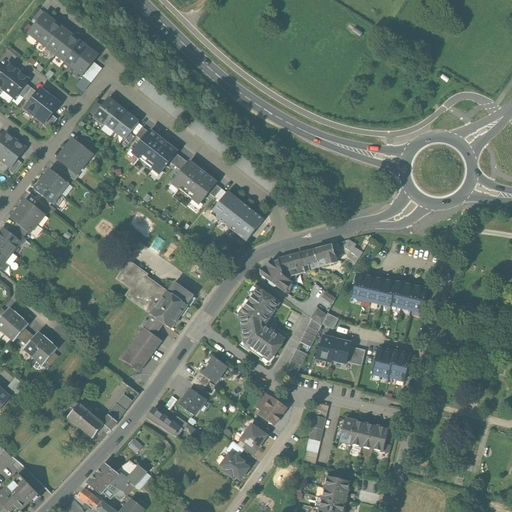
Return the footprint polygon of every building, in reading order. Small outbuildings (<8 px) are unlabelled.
[(40,10),(33,20),(37,23),(44,15),(45,14),(40,10)] [(37,23),(29,34),(38,41),(53,22),(44,15),(37,23)] [(53,22),(38,41),(47,48),(62,29),(53,22)] [(62,29),(47,48),(56,55),(71,36),(62,29)] [(71,36),(56,55),(64,62),(79,43),(71,36)] [(79,43),(64,62),(73,69),(88,50),(79,43)] [(88,50),(73,69),(82,76),(97,57),(88,50)] [(0,72),(0,87),(4,90),(18,72),(7,63),(2,70),(0,72)] [(18,72),(4,90),(14,98),(17,94),(25,84),(28,80),(18,72)] [(183,112),(145,83),(140,89),(178,119),(183,112)] [(25,84),(17,94),(23,99),(31,89),(25,84)] [(31,89),(23,99),(29,103),(37,93),(31,89)] [(29,103),(25,109),(35,116),(50,97),(40,89),(37,93),(29,103)] [(50,97),(35,116),(44,124),(45,124),(51,115),(60,105),(50,97)] [(118,107),(108,99),(102,107),(94,117),(105,125),(118,107)] [(97,103),(90,113),(94,117),(102,107),(97,103)] [(118,107),(105,125),(115,132),(129,115),(118,107)] [(51,115),(45,124),(44,124),(43,126),(48,131),(57,120),(51,115)] [(129,115),(115,132),(125,140),(130,134),(139,123),(129,115)] [(230,149),(192,120),(187,126),(225,156),(230,149)] [(142,128),(136,137),(140,140),(147,132),(142,128)] [(161,141),(150,131),(134,152),(140,157),(139,158),(153,169),(155,168),(161,173),(177,152),(165,143),(165,144),(161,141)] [(0,138),(0,159),(0,160),(15,141),(5,133),(0,138)] [(93,140),(83,133),(80,138),(89,145),(93,140)] [(125,140),(122,145),(126,149),(135,138),(130,134),(125,140)] [(80,138),(76,143),(90,153),(94,148),(89,145),(80,138)] [(76,143),(73,140),(65,150),(84,165),(92,155),(90,153),(76,143)] [(15,141),(0,160),(10,168),(17,160),(25,149),(15,141)] [(84,165),(65,150),(57,160),(67,167),(77,175),(84,165)] [(177,155),(170,164),(175,167),(182,159),(177,155)] [(182,159),(175,167),(180,171),(186,163),(182,159)] [(10,168),(8,171),(13,175),(21,164),(17,160),(10,168)] [(201,171),(189,162),(174,182),(180,187),(178,189),(192,200),(194,198),(200,203),(216,183),(204,174),(204,175),(200,172),(201,171)] [(77,175),(67,167),(63,172),(71,179),(74,182),(79,176),(77,175)] [(56,175),(50,170),(41,180),(59,194),(67,184),(56,175)] [(63,172),(60,170),(56,175),(67,184),(71,179),(63,172)] [(59,194),(41,180),(33,190),(42,197),(51,204),(59,194)] [(216,186),(210,195),(214,198),(221,190),(216,186)] [(264,220),(228,192),(210,214),(222,224),(246,243),(264,220)] [(51,204),(42,197),(38,201),(48,209),(51,204)] [(34,207),(26,200),(18,210),(37,225),(44,216),(45,215),(34,207)] [(48,209),(38,201),(34,207),(45,215),(44,216),(45,216),(50,211),(48,209)] [(37,225),(18,210),(11,220),(16,224),(28,233),(29,234),(37,225)] [(28,233),(16,224),(12,229),(24,239),(28,233)] [(12,229),(8,234),(20,243),(20,244),(22,246),(26,240),(24,239),(12,229)] [(8,234),(3,230),(0,233),(0,244),(12,253),(20,244),(20,243),(8,234)] [(12,253),(0,244),(0,260),(4,264),(4,263),(12,253)] [(349,245),(347,249),(362,256),(364,252),(349,245)] [(332,246),(314,250),(316,260),(317,260),(321,259),(326,258),(328,266),(336,263),(332,246)] [(314,250),(299,254),(303,267),(318,263),(317,260),(316,260),(314,250)] [(350,253),(343,263),(351,268),(357,258),(350,253)] [(299,254),(278,260),(278,261),(283,277),(292,283),(298,276),(305,273),(303,267),(299,254)] [(129,262),(120,255),(116,261),(114,264),(123,271),(128,263),(129,262)] [(4,264),(0,260),(0,268),(5,273),(9,267),(4,263),(4,264)] [(278,261),(268,264),(264,270),(259,271),(260,275),(260,276),(268,282),(269,285),(273,288),(276,287),(285,294),(292,283),(283,277),(278,261)] [(160,290),(144,278),(146,276),(128,263),(123,271),(116,279),(123,284),(124,282),(133,288),(127,297),(149,312),(155,304),(158,306),(168,292),(161,287),(160,290)] [(338,264),(334,275),(342,280),(347,268),(338,264)] [(367,277),(357,275),(355,284),(354,284),(354,285),(355,285),(352,298),(361,300),(367,277)] [(377,280),(367,277),(361,300),(371,303),(377,280)] [(386,282),(377,280),(371,303),(381,305),(386,282)] [(393,284),(386,282),(381,305),(388,307),(388,306),(391,306),(396,283),(393,283),(393,284)] [(182,288),(175,283),(168,292),(158,306),(155,304),(149,312),(152,314),(151,315),(153,317),(164,325),(170,329),(187,306),(194,297),(187,292),(189,288),(185,285),(182,288)] [(406,286),(396,283),(391,306),(401,309),(406,286)] [(416,288),(406,286),(401,309),(410,311),(416,288)] [(416,288),(410,311),(420,313),(424,300),(424,299),(426,290),(416,288)] [(257,290),(255,292),(256,292),(254,295),(251,293),(241,308),(243,310),(241,312),(239,315),(244,344),(247,346),(247,345),(249,347),(248,350),(262,360),(264,358),(267,360),(266,360),(269,362),(273,357),(281,346),(281,345),(284,341),(278,336),(265,327),(265,326),(263,329),(261,328),(261,324),(262,323),(264,325),(265,324),(274,311),(278,305),(274,301),(262,293),(257,290)] [(335,300),(326,293),(322,298),(332,305),(335,300)] [(0,318),(0,331),(4,334),(19,316),(15,312),(14,313),(10,309),(9,308),(6,312),(0,318)] [(327,316),(317,309),(310,319),(311,320),(321,327),(322,325),(327,316)] [(338,320),(328,314),(327,316),(322,325),(333,330),(338,320)] [(19,316),(4,334),(13,342),(12,343),(13,343),(17,338),(25,329),(29,325),(28,325),(24,321),(24,320),(19,316)] [(153,317),(144,328),(155,336),(164,325),(153,317)] [(311,320),(300,343),(310,348),(321,327),(311,320)] [(144,328),(136,339),(137,339),(122,359),(139,372),(162,341),(155,336),(144,328)] [(25,329),(17,338),(22,342),(30,333),(25,329)] [(26,346),(23,350),(23,351),(24,351),(33,358),(48,340),(44,336),(43,337),(39,333),(38,332),(34,337),(26,346)] [(30,333),(22,342),(26,346),(34,337),(30,333)] [(336,340),(323,337),(321,346),(319,346),(316,360),(331,364),(332,362),(331,362),(336,340)] [(48,340),(33,358),(42,366),(41,367),(42,367),(46,362),(54,353),(58,349),(57,349),(53,345),(48,340)] [(351,344),(336,340),(331,362),(332,362),(346,365),(346,363),(350,347),(351,344)] [(365,351),(350,347),(346,363),(361,367),(365,351)] [(378,349),(372,375),(380,377),(386,351),(378,349)] [(296,350),(283,377),(293,382),(307,355),(296,350)] [(386,351),(380,377),(388,379),(394,352),(394,353),(386,351)] [(394,352),(388,379),(389,378),(396,380),(402,354),(394,352)] [(54,353),(46,362),(51,366),(59,357),(54,353)] [(402,354),(396,380),(404,382),(410,356),(402,354)] [(225,367),(213,358),(209,364),(210,365),(203,376),(210,381),(215,384),(222,374),(221,372),(225,367)] [(203,376),(199,373),(195,379),(206,387),(210,381),(203,376)] [(206,387),(195,379),(191,384),(202,392),(206,387)] [(130,388),(102,424),(104,426),(110,431),(139,395),(130,388)] [(0,389),(0,408),(9,398),(0,389)] [(190,389),(179,405),(194,415),(198,410),(196,408),(203,399),(190,389)] [(263,398),(256,408),(262,412),(269,402),(263,398)] [(262,412),(260,415),(274,426),(286,409),(271,399),(269,402),(262,412)] [(102,424),(78,405),(67,419),(93,440),(97,434),(104,426),(102,424)] [(328,407),(317,405),(315,411),(327,413),(328,407)] [(171,423),(154,409),(147,419),(165,431),(166,430),(171,423)] [(327,413),(315,411),(314,416),(325,419),(326,419),(327,413)] [(187,425),(174,415),(171,420),(184,429),(187,425)] [(314,416),(311,428),(323,431),(325,419),(314,416)] [(345,420),(339,443),(350,445),(356,422),(345,420)] [(270,432),(255,422),(252,426),(266,437),(270,432)] [(366,425),(356,422),(350,445),(361,448),(366,425)] [(176,427),(171,423),(166,430),(172,434),(174,430),(176,427)] [(377,427),(366,425),(361,448),(372,450),(377,427)] [(110,431),(104,426),(97,434),(99,436),(103,432),(107,435),(110,431)] [(252,426),(251,426),(241,441),(246,444),(256,451),(266,437),(252,426)] [(388,430),(377,427),(372,450),(383,453),(388,430)] [(323,431),(311,428),(309,440),(320,442),(323,431)] [(136,454),(144,447),(137,439),(129,447),(136,454)] [(320,443),(309,440),(306,451),(317,454),(320,443)] [(243,449),(233,442),(226,452),(229,455),(235,459),(236,457),(238,458),(244,450),(243,449)] [(256,451),(246,444),(243,449),(244,450),(252,456),(256,451)] [(318,454),(306,452),(305,457),(316,460),(318,454)] [(238,458),(236,457),(235,459),(229,455),(220,467),(227,471),(226,473),(232,478),(233,476),(240,481),(249,469),(243,464),(244,462),(238,458)] [(316,460),(305,457),(303,463),(315,466),(316,460)] [(150,480),(129,460),(114,471),(118,475),(125,480),(130,484),(140,492),(150,480)] [(114,471),(105,464),(95,474),(109,485),(113,481),(118,475),(114,471)] [(109,485),(95,474),(86,484),(100,495),(109,485)] [(25,481),(20,475),(0,493),(0,501),(9,511),(18,511),(38,494),(25,481)] [(125,480),(118,475),(113,481),(119,486),(125,480)] [(44,489),(31,476),(25,481),(38,494),(38,495),(44,489)] [(350,483),(327,477),(324,488),(347,494),(350,483)] [(119,486),(116,489),(123,492),(130,484),(125,480),(119,486)] [(119,486),(113,481),(109,485),(116,489),(119,486)] [(347,494),(324,488),(322,499),(345,504),(347,494)] [(91,496),(83,490),(77,496),(86,503),(91,496)] [(100,503),(91,496),(86,503),(95,510),(100,503)] [(343,511),(345,504),(322,499),(319,509),(330,511),(343,511)] [(131,500),(121,511),(140,511),(143,509),(134,501),(131,500)] [(113,511),(100,503),(95,510),(97,511),(113,511)]
